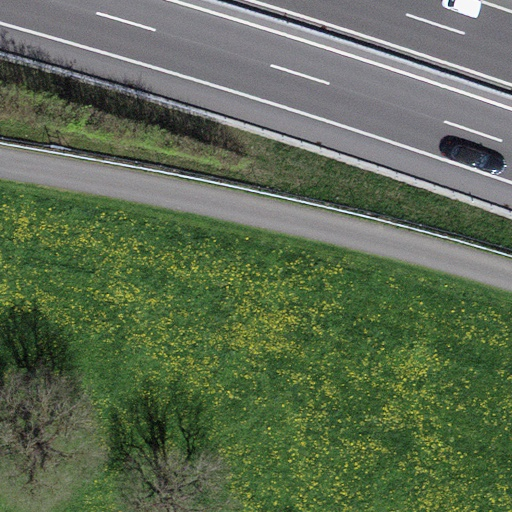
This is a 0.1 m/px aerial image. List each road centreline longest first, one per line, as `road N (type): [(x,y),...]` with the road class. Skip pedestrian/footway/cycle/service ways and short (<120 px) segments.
road 1 (unclassified): [(0,164),(511,277)]
road 2 (motorway): [(43,0),(511,149)]
road 3 (motorway): [(511,54),(349,0)]
